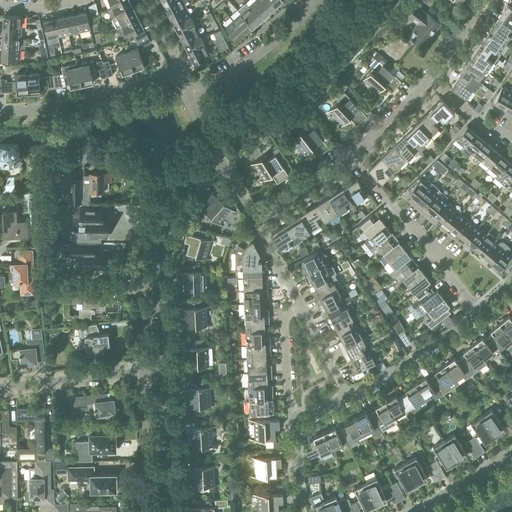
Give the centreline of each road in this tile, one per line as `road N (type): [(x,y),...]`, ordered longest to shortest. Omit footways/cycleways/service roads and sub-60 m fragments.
road 1 (residential): [(250,218),(396,115),(483,0)]
road 2 (residential): [(164,369),(163,233),(173,206),(218,161)]
road 3 (residential): [(347,397),(411,359),(511,280)]
road 4 (residential): [(0,110),(72,106),(178,73)]
road 5 (residential): [(0,387),(164,369)]
road 6 (residential): [(187,98),(240,67),(318,0)]
road 7 (residential): [(170,511),(164,369)]
road 8 (residential): [(293,419),(284,323),(300,304)]
